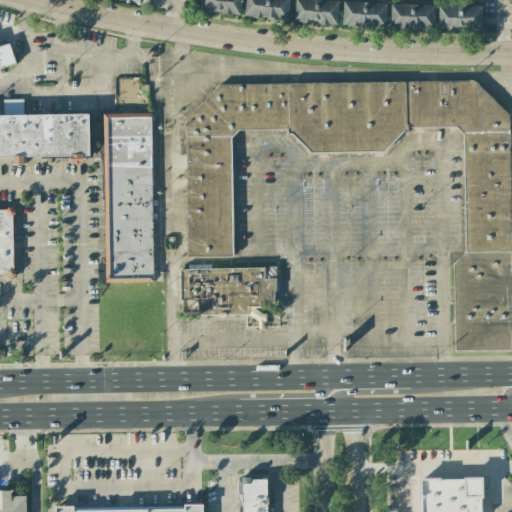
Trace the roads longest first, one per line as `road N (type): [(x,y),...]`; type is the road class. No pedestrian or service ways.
road 1 (primary): [(0,415),(511,408)]
road 2 (primary): [(511,374),(0,380)]
road 3 (tertiary): [(33,0),(142,26),(277,44),(420,56),(511,53)]
